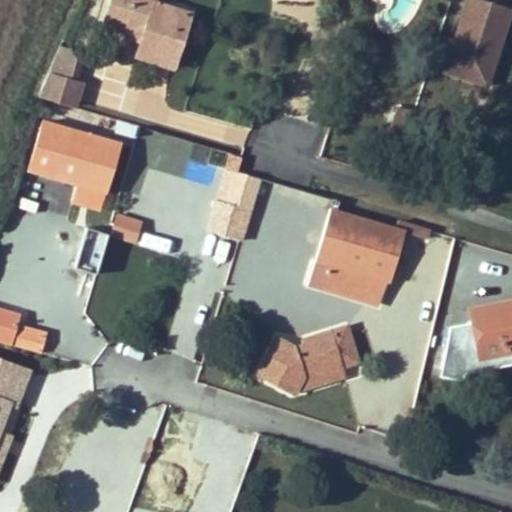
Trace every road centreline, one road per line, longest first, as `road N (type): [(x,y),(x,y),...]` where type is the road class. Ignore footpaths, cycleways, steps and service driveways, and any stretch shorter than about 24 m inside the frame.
road 1 (residential): [(133,376),(511,494)]
road 2 (residential): [(511,225),(256,148)]
